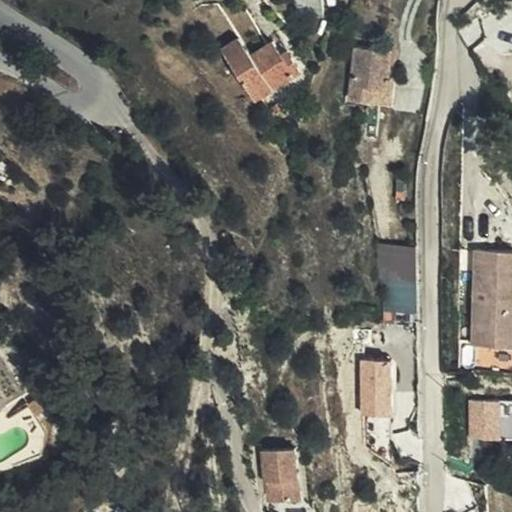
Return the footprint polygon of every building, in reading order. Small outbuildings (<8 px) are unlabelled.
[(278,32),(306,32),(307,1),(279,0),(278,32)] [(342,99),(384,103),(384,78),(379,78),(380,48),(343,47),(342,99)] [(190,115),(249,106),(242,69),(205,75),(201,53),(181,55),(190,115)] [(380,244),(382,311),(419,310),(417,243),(380,244)] [(511,248),(474,247),(473,284),(511,283),(511,248)] [(511,283),(473,284),(470,342),(482,342),(481,365),(511,366),(511,283)] [(362,415),(396,414),(395,357),(361,358),(362,415)] [(511,438),(511,397),(469,398),(470,439),(511,438)] [(304,501),(299,447),(264,451),(269,504),(304,501)]
